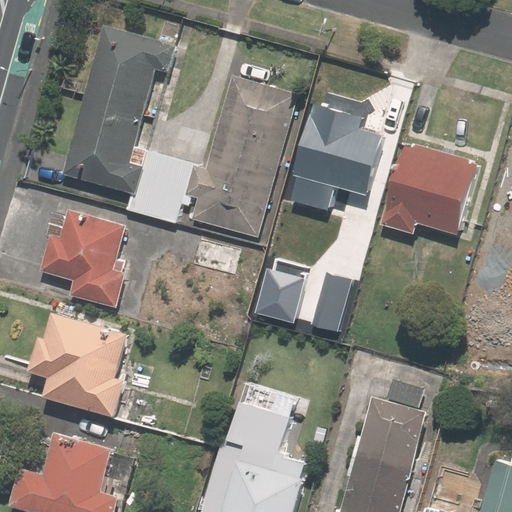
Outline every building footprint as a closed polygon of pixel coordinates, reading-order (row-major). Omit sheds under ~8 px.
[(203,196),(197,217),(263,235),(302,92),(237,75),(211,170),(138,149),(160,67),(174,70),(181,45),(108,25),(68,172),(136,191),(131,209),(179,222),(187,192),(203,196)] [(338,187),(371,196),(388,137),(363,130),(366,118),(319,105),(299,176),(303,177),(297,201),(332,211),(338,187)] [(511,139),(508,139),(483,231),(511,238),(511,139)] [(420,224),(462,235),(482,165),(474,163),(475,161),(419,145),(418,147),(412,144),(394,208),(390,208),(385,225),(418,234),(420,224)] [(115,271),(127,226),(71,211),(69,218),(56,215),(49,238),(52,240),(43,272),(75,280),(71,295),(119,308),(129,275),(115,271)] [(242,249),(199,237),(191,265),(234,277),(242,249)] [(421,282),(370,269),(364,294),(415,307),(421,282)] [(384,308),(354,308),(353,329),(384,329),(384,308)] [(130,335),(55,313),(48,338),(43,337),(33,371),(54,377),(48,396),(119,416),(134,362),(123,359),(130,335)] [(403,511),(430,414),(373,398),(342,511),(403,511)] [(296,511),(310,463),(286,456),(297,418),(237,400),(205,511),(296,511)] [(112,453),(56,438),(45,479),(20,472),(9,507),(25,511),(117,511),(120,500),(101,495),(112,453)] [(511,511),(511,467),(495,463),(481,511),(511,511)]
